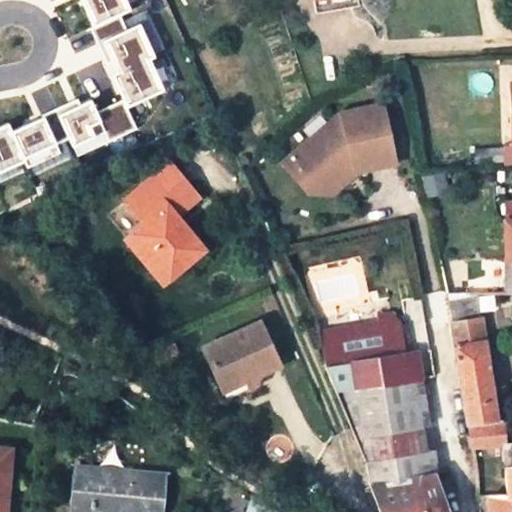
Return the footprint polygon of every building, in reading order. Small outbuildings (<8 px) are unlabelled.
[(120,14),(129,10),(124,0),(84,0),(86,3),(96,25),(120,14)] [(357,0),(314,0),(317,13),(358,6),(357,0)] [(150,59),(154,57),(140,26),(127,32),(120,14),(96,25),(106,48),(119,76),(115,78),(119,88),(126,104),(129,109),(165,93),(150,59)] [(122,133),(112,111),(104,94),(80,105),(78,101),(67,106),(57,111),(59,114),(69,137),(69,138),(70,140),(73,148),(108,132),(111,138),(122,133)] [(343,111),(285,160),(312,193),(332,194),(356,174),(399,165),(386,102),(343,111)] [(129,109),(126,104),(112,111),(122,133),(136,126),(129,109)] [(25,160),(70,140),(69,138),(69,137),(59,114),(45,121),(43,117),(28,123),(12,131),(11,131),(25,160)] [(0,171),(25,160),(11,131),(12,131),(10,126),(0,129),(0,171)] [(501,147),(474,149),(475,162),(502,161),(501,147)] [(168,167),(126,208),(145,228),(125,247),(155,278),(162,272),(172,283),(205,252),(188,233),(181,232),(178,232),(176,230),(176,228),(177,225),(179,222),(176,220),(198,198),(168,167)] [(491,403),(496,403),(476,293),(446,294),(449,316),(454,348),(467,424),(493,422),(491,403)] [(373,319),(375,330),(396,326),(387,317),(373,319)] [(262,383),(258,373),(276,364),(256,322),(201,347),(219,384),(226,400),(262,383)] [(312,343),(324,373),(401,358),(398,338),(396,326),(375,330),(312,343)] [(403,370),(401,358),(324,373),(334,397),(405,383),(403,370)] [(408,396),(405,383),(334,397),(342,419),(410,407),(408,396)] [(493,422),(502,422),(500,402),(496,403),(491,403),(493,422)] [(412,419),(410,407),(342,419),(352,443),(414,431),(412,419)] [(471,449),(503,443),(506,443),(505,421),(502,422),(493,422),(467,424),(471,449)] [(352,443),(361,465),(429,452),(429,451),(418,452),(417,443),(414,431),(352,443)] [(511,442),(506,443),(503,443),(505,468),(511,467),(511,442)] [(361,465),(369,484),(412,478),(433,475),(431,465),(429,452),(361,465)] [(155,511),(159,471),(74,465),(71,507),(154,511),(155,511)] [(412,478),(424,511),(449,511),(436,474),(433,475),(412,478)] [(424,511),(412,478),(369,484),(379,511),(424,511)] [(511,511),(511,496),(507,497),(490,497),(488,511),(511,511)] [(244,501),(244,511),(284,511),(285,502),(244,501)]
